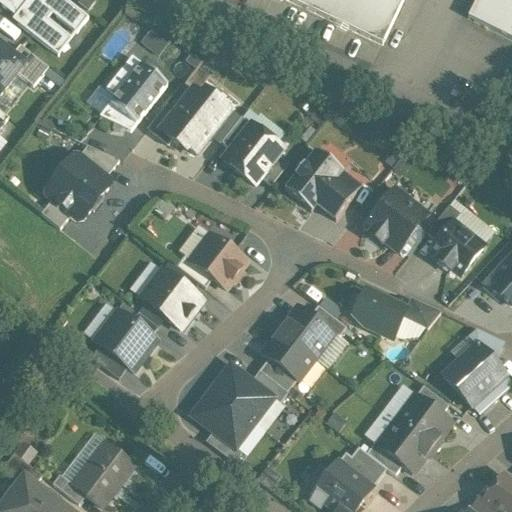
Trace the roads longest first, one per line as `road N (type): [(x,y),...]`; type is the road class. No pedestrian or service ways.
road 1 (residential): [(306,254),(147,417),(205,464)]
road 2 (residential): [(306,254),(158,179)]
road 3 (residential): [(415,511),(511,421)]
